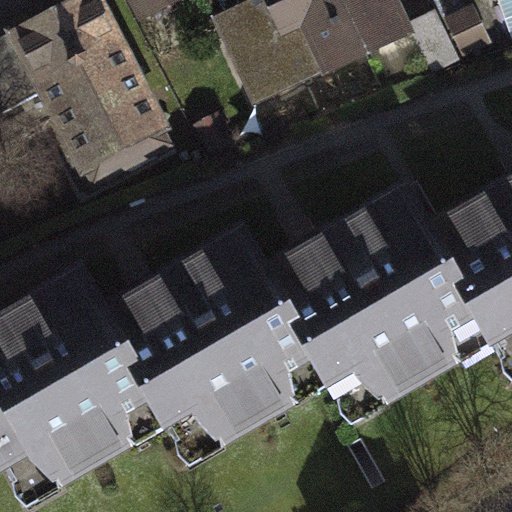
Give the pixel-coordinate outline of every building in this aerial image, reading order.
[(165,127),(97,0),(71,0),(11,32),(12,34),(0,40),(0,108),(40,88),(83,170),(86,169),(94,184),(170,144),(161,129),(165,127)] [(132,0),(142,18),(175,0),(132,0)] [(247,0),(217,16),(227,37),(280,11),(274,0),(256,0),(254,1),(253,0),(247,0)] [(253,0),(254,1),(256,0),(274,0),(280,11),(227,37),(257,99),(403,29),(389,0),(253,0)] [(484,40),(469,10),(448,21),(462,50),(484,40)] [(435,12),(409,25),(432,69),(458,56),(435,12)] [(511,182),(430,230),(478,319),(492,344),(500,358),(501,359),(511,352),(511,182)] [(430,230),(404,187),(267,271),(315,359),(330,385),(337,398),(338,399),(366,384),(381,398),(384,397),(453,357),(455,355),(451,335),(478,319),(430,230)] [(267,271),(244,232),(104,312),(153,401),(167,426),(175,440),(176,441),(204,425),(218,439),(221,438),(290,397),(293,396),(288,376),(315,359),(267,271)] [(104,312),(82,272),(0,319),(0,459),(12,481),(13,482),(42,465),(55,480),(57,479),(128,439),(130,438),(125,416),(153,401),(104,312)] [(455,355),(453,357),(460,362),(492,344),(478,319),(451,335),(455,355)] [(511,352),(501,359),(500,358),(499,358),(504,373),(511,381),(511,352)] [(293,396),(290,397),(297,404),(330,385),(315,359),(288,376),(293,396)] [(338,399),(337,398),(336,399),(341,415),(352,425),(385,406),(384,397),(381,398),(366,384),(338,399)] [(134,445),(167,426),(153,401),(125,416),(130,438),(128,439),(134,445)] [(176,441),(175,440),(174,441),(178,455),(190,466),(223,447),(221,438),(218,439),(204,425),(176,441)] [(13,482),(12,481),(11,482),(15,497),(26,507),(60,488),(57,479),(55,480),(42,465),(13,482)]
